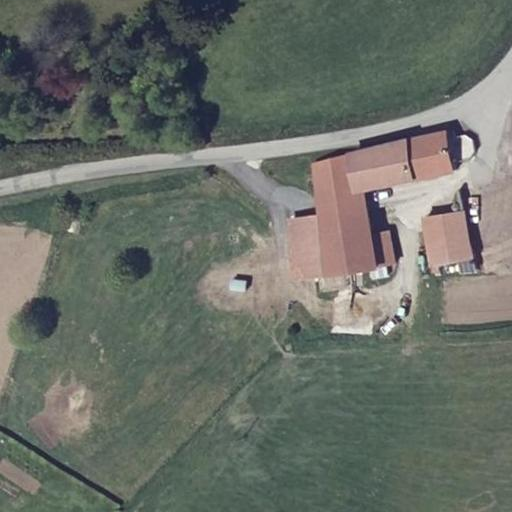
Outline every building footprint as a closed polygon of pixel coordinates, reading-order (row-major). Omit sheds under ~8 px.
[(446,134),(444,125),(408,133),(410,142),(446,134)] [(410,142),(408,133),(348,147),(354,186),(358,185),(413,172),(410,142)] [(447,136),(446,134),(410,142),(413,172),(452,165),(450,153),(447,136)] [(459,134),(447,136),(450,153),(462,150),(459,134)] [(354,186),(348,147),(306,157),(314,208),(323,265),(373,256),(371,248),(383,246),(380,226),(364,227),(358,185),(354,186)] [(486,183),(479,185),(457,188),(461,208),(471,257),(498,245),(486,183)] [(323,265),(314,208),(282,212),(291,270),(323,265)] [(471,257),(461,208),(417,217),(427,266),(454,261),(471,257)] [(383,251),(383,246),(371,248),(373,256),(375,273),(386,271),(383,251)] [(473,272),(471,257),(454,261),(456,276),(473,272)]
